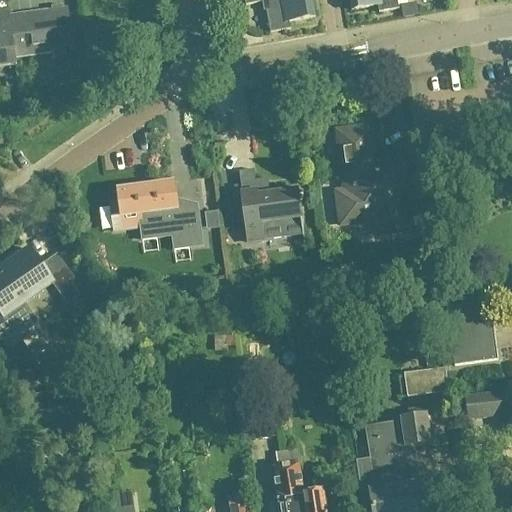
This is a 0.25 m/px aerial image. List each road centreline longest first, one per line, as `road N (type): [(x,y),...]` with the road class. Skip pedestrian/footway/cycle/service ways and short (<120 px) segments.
road 1 (residential): [(0,213),(202,78)]
road 2 (residential): [(202,78),(339,57),(329,0)]
road 3 (residential): [(511,26),(379,49)]
